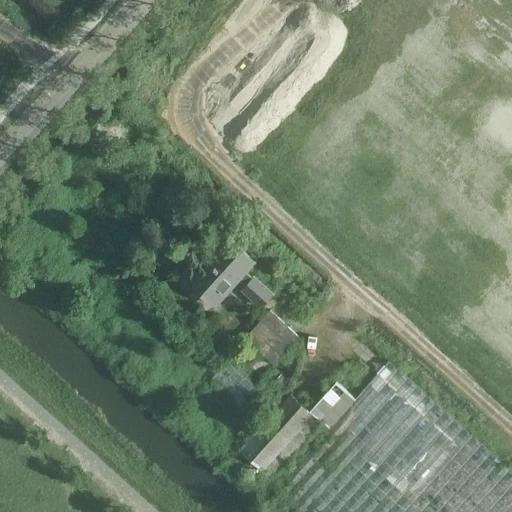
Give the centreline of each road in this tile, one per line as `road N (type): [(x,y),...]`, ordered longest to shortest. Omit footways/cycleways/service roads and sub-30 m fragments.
road 1 (track): [(255,0),(183,92),(191,131),(511,435)]
road 2 (tertiary): [(0,160),(142,0)]
